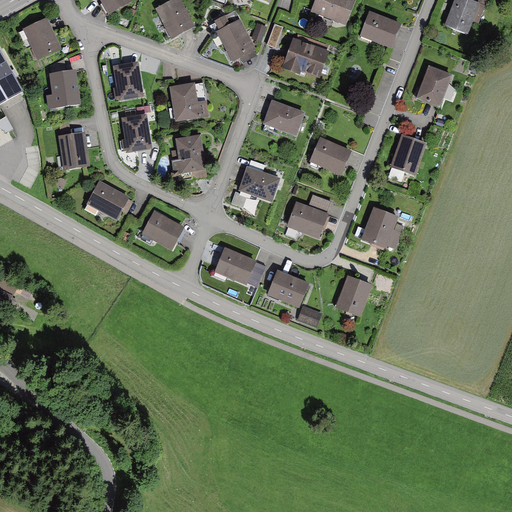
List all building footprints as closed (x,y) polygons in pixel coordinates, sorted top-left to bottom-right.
[(101,0),(109,14),(132,0),(101,0)] [(182,0),(170,0),(156,8),(171,38),(196,26),(182,0)] [(355,0),(315,0),(311,11),(347,24),(355,0)] [(454,0),(445,24),(469,33),(473,21),(479,24),(488,0),(454,0)] [(257,48),(236,9),(215,20),(216,22),(210,25),(213,31),(212,32),(211,34),(211,36),(213,37),(215,38),(216,37),(218,36),(218,33),(233,61),(257,48)] [(402,22),(370,10),(361,35),(393,47),(402,22)] [(48,17),(23,28),(24,29),(19,32),(26,47),(31,44),(38,59),(62,48),(48,17)] [(267,27),(257,23),(252,39),(262,42),(267,27)] [(277,47),(285,26),(276,23),(268,44),(277,47)] [(296,37),(293,37),(282,67),(300,74),(302,70),(320,77),(330,50),(327,49),(329,44),(297,33),(296,37)] [(0,46),(0,103),(25,89),(0,46)] [(139,60),(113,65),(117,87),(114,87),(116,99),(119,98),(119,100),(145,96),(139,60)] [(65,61),(50,67),(51,73),(49,73),(53,93),(47,95),(49,109),(82,103),(76,68),(66,69),(65,61)] [(453,73),(430,64),(417,98),(441,107),(453,73)] [(195,81),(170,85),(175,121),(210,115),(204,82),(196,84),(195,81)] [(306,111),(272,99),(263,123),(297,135),(306,111)] [(147,113),(122,117),(125,138),(122,139),(124,151),(127,151),(128,152),(153,148),(147,113)] [(7,115),(0,119),(0,125),(5,134),(14,129),(7,115)] [(85,131),(59,135),(64,169),(91,165),(85,131)] [(428,142),(402,133),(391,166),(392,167),(389,178),(402,182),(406,172),(416,175),(428,142)] [(200,135),(177,138),(180,158),(172,159),(174,176),(178,176),(179,181),(207,176),(200,135)] [(352,150),(321,136),(310,161),(342,175),(352,150)] [(281,177),(248,165),(239,190),(272,201),(281,177)] [(61,177),(54,180),(59,191),(64,189),(67,181),(66,179),(61,177)] [(131,197),(100,180),(87,203),(117,220),(131,197)] [(248,195),(235,191),(231,204),(244,207),(248,195)] [(310,205),(296,200),(286,226),(320,239),(333,202),(313,195),(310,205)] [(399,216),(374,206),(362,238),(387,248),(388,246),(396,249),(404,227),(397,224),(395,230),(394,230),(399,216)] [(185,226),(155,210),(142,234),(172,250),(185,226)] [(257,259),(225,246),(215,271),(246,284),(257,259)] [(263,272),(257,269),(252,281),(259,284),(263,272)] [(310,282),(278,269),(268,294),(300,307),(310,282)] [(373,284),(348,275),(336,307),(361,316),(373,284)] [(19,286),(0,276),(0,305),(7,309),(19,286)] [(323,313),(303,306),(298,321),(317,328),(323,313)]
